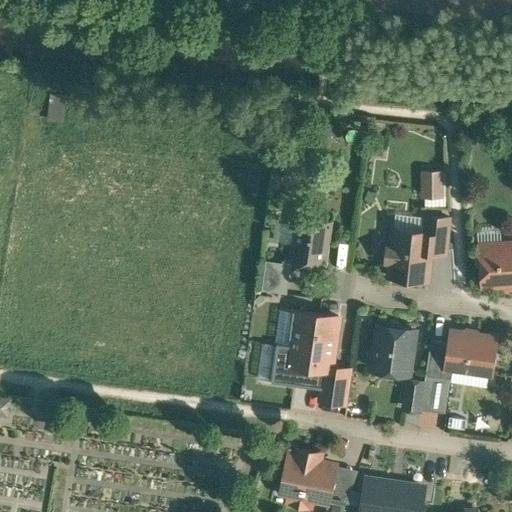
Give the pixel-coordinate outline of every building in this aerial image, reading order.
[(318,214),(310,213),(306,216),(305,218),(298,217),(292,261),(323,265),(329,222),(322,221),(322,219),(318,214)] [(450,218),(425,215),(424,232),(432,232),(430,252),(447,253),(450,218)] [(424,232),(394,228),(393,245),(388,245),(386,261),(391,262),(390,276),(427,280),(430,252),(432,232),(424,232)] [(500,248),(481,250),(481,251),(479,253),(477,255),(476,257),(476,260),(476,262),(477,264),(478,266),(480,267),(482,268),(483,286),(511,283),(511,243),(499,244),(500,248)] [(338,316),(297,310),(289,364),(323,369),(331,370),(332,366),(338,316)] [(390,321),(384,325),(379,324),(372,368),(409,374),(415,330),(402,328),(397,322),(390,321)] [(496,337),(452,330),(451,343),(447,367),(453,368),(491,374),(492,367),(496,364),(497,359),(494,355),(496,337)] [(451,343),(431,340),(426,376),(452,379),(453,368),(447,367),(451,343)] [(351,368),(332,366),(331,370),(323,369),(319,400),(346,404),(351,368)] [(425,381),(407,378),(405,390),(423,393),(425,381)] [(10,400),(0,398),(0,414),(7,416),(10,400)] [(317,453),(302,449),(301,453),(295,457),(289,455),(281,493),(289,495),(287,505),(311,510),(314,500),(328,503),(336,465),(320,462),(317,456),(317,453)] [(431,511),(437,483),(364,471),(358,505),(400,511),(431,511)] [(351,489),(337,486),(333,504),(345,506),(351,489)]
